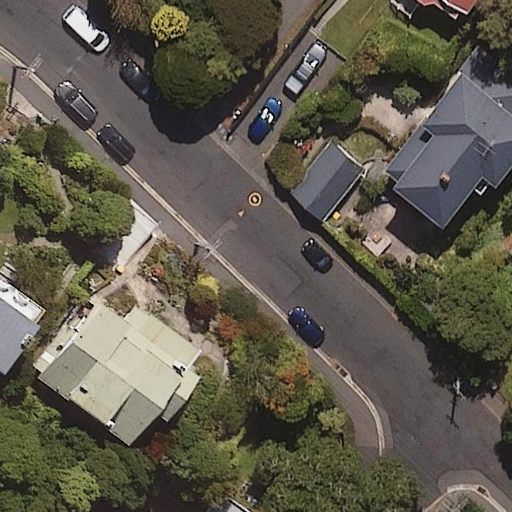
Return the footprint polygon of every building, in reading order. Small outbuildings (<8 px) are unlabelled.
[(417,0),(440,16),(445,8),(469,24),(485,0),(417,0)] [(511,75),(486,55),(394,174),(408,184),(402,192),(455,233),(493,183),(505,193),(511,184),(511,75)] [(367,170),(331,141),(290,192),(326,221),(367,170)] [(0,389),(1,390),(49,329),(0,289),(0,389)] [(37,385),(127,455),(157,416),(171,427),(202,387),(188,376),(203,358),(136,306),(125,319),(103,301),(37,385)] [(258,511),(229,490),(212,511),(258,511)]
